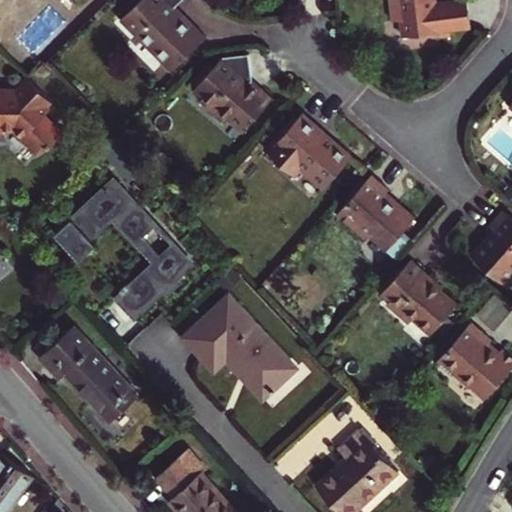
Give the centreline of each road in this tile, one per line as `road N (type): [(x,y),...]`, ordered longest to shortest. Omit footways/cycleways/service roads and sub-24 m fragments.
road 1 (unknown): [(475,500),(148,189)]
road 2 (unknown): [(232,25),(292,39),(319,72),(319,0)]
road 3 (tertiary): [(0,383),(111,511)]
road 4 (residential): [(511,35),(410,148)]
